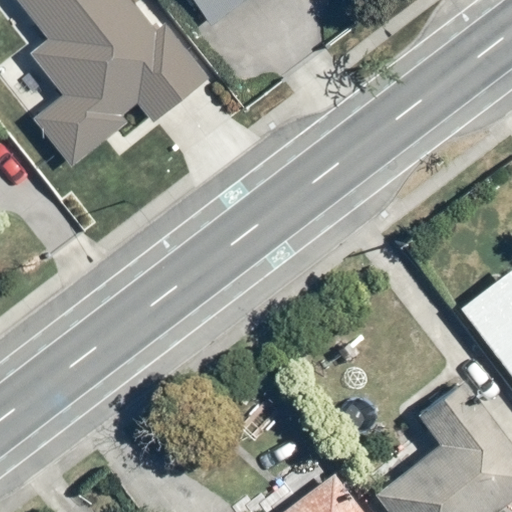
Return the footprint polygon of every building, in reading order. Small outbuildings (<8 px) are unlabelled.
[(203,77),(141,0),(29,0),(57,33),(33,48),(67,90),(35,115),(69,158),(145,98),(156,111),(203,77)] [(198,0),(210,17),(232,0),(198,0)] [(511,268),(464,304),(511,369),(511,268)] [(384,511),(486,511),(511,490),(511,424),(500,411),(491,419),(457,379),(415,415),(438,442),(372,498),(384,511)] [(363,511),(333,469),(271,511),(363,511)]
